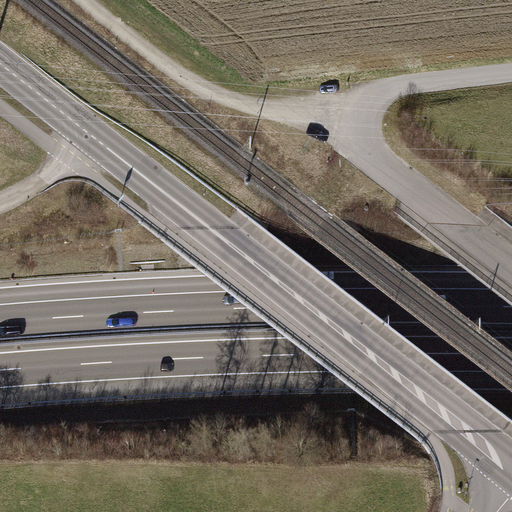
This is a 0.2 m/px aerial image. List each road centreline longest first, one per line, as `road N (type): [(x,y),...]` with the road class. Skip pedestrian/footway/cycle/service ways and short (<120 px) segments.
road 1 (secondary): [(0,62),(511,472)]
road 2 (motorway): [(0,371),(294,354),(511,354)]
road 3 (motorway): [(511,308),(269,307),(0,322)]
road 4 (residential): [(511,268),(382,165),(359,124),(367,103),(390,89),(511,73)]
road 5 (track): [(87,0),(164,65),(226,98),(359,124)]
